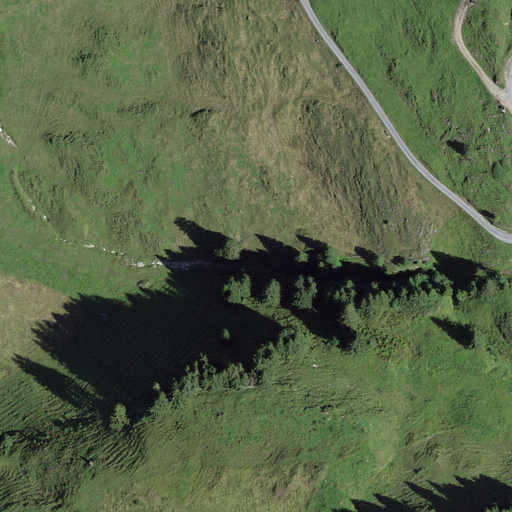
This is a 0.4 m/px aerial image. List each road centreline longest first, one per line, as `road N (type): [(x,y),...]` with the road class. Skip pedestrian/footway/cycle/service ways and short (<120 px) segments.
road 1 (track): [(303,0),(406,152),(511,238)]
road 2 (track): [(467,0),(458,32),(463,49),(511,103)]
